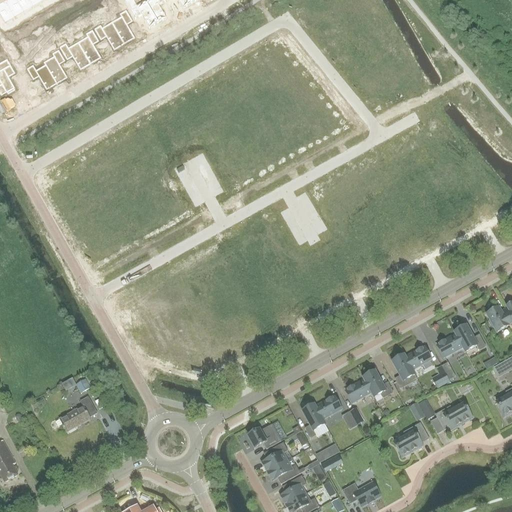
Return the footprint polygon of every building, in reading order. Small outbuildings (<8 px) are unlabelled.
[(16,0),(6,0),(5,1),(15,18),(24,12),(16,0)] [(29,0),(16,0),(24,12),(33,7),(29,0)] [(133,0),(126,0),(124,2),(135,20),(142,16),(149,29),(158,24),(145,2),(138,7),(133,0)] [(149,0),(145,2),(158,24),(167,19),(159,6),(166,2),(164,0),(149,0)] [(168,0),(169,0),(177,0),(183,9),(192,4),(189,0),(168,0)] [(321,0),(300,13),(308,26),(315,22),(320,31),(342,18),(336,9),(329,13),(321,0)] [(5,1),(0,3),(0,14),(5,23),(15,18),(5,1)] [(122,17),(112,23),(124,44),(135,38),(127,25),(132,21),(126,11),(120,14),(122,17)] [(100,26),(94,29),(101,40),(106,37),(114,50),(124,44),(112,23),(102,28),(100,26)] [(88,37),(78,43),(91,64),(101,58),(93,45),(99,41),(92,31),(86,34),(88,37)] [(274,60),(267,64),(277,82),(285,77),(281,71),(292,65),(278,42),(267,49),(274,60)] [(66,44),(60,47),(67,60),(73,57),(80,70),(91,64),(78,43),(68,48),(66,44)] [(54,57),(44,62),(57,84),(67,78),(59,65),(65,61),(59,50),(52,54),(54,57)] [(0,93),(0,94),(1,94),(2,95),(7,92),(8,94),(15,90),(14,88),(8,77),(15,73),(7,60),(0,63),(0,93)] [(246,61),(235,67),(247,88),(247,89),(248,91),(258,85),(262,91),(270,86),(259,68),(253,72),(246,61)] [(33,66),(27,69),(33,80),(39,77),(47,90),(57,84),(44,62),(44,63),(45,65),(36,71),(33,66)] [(407,65),(390,75),(396,85),(413,75),(407,65)] [(231,85),(224,89),(235,107),(242,103),(238,94),(247,89),(247,88),(235,67),(224,74),(231,85)] [(387,83),(366,95),(375,109),(395,97),(387,83)] [(204,85),(194,92),(205,111),(215,105),(220,113),(227,109),(218,93),(211,97),(204,85)] [(190,110),(183,114),(192,129),(200,125),(195,116),(205,111),(194,92),(183,98),(190,110)] [(163,110),(152,116),(163,135),(165,139),(176,133),(180,140),(187,135),(177,117),(170,121),(163,110)] [(321,111),(305,120),(318,144),(329,138),(322,124),(327,121),(321,111)] [(148,134),(141,138),(151,154),(159,149),(154,141),(163,135),(152,116),(141,122),(148,134)] [(305,120),(294,126),(307,150),(318,144),(305,120)] [(122,134),(111,140),(122,159),(122,160),(123,162),(133,156),(138,164),(146,159),(135,141),(128,145),(122,134)] [(107,158),(100,162),(110,178),(117,174),(112,165),(122,160),(122,159),(111,140),(100,147),(107,158)] [(398,141),(387,148),(398,168),(400,172),(417,163),(411,153),(406,156),(398,141)] [(272,142),(262,148),(264,152),(265,152),(274,169),(284,164),(272,142)] [(387,148),(376,154),(384,168),(378,171),(384,181),(390,178),(388,173),(398,168),(387,148)] [(256,157),(255,157),(265,174),(274,169),(265,152),(264,152),(256,157)] [(253,153),(243,158),(255,179),(265,174),(255,157),(256,157),(253,153)] [(243,158),(234,164),(246,185),(255,179),(243,158)] [(234,164),(224,169),(236,190),(246,185),(234,164)] [(354,166),(344,171),(355,190),(354,190),(355,192),(366,187),(354,166)] [(344,171),(335,176),(345,195),(354,190),(355,190),(344,171)] [(335,176),(325,182),(335,198),(344,193),(345,196),(345,195),(335,176)] [(489,181),(472,191),(478,202),(484,198),(491,211),(502,205),(489,181)] [(325,182),(315,187),(327,208),(337,202),(335,198),(325,182)] [(166,201),(166,202),(168,206),(169,205),(178,222),(188,217),(182,206),(187,203),(181,193),(166,201)] [(438,209),(437,209),(450,233),(451,233),(451,232),(461,226),(454,214),(460,211),(454,200),(447,204),(450,208),(440,213),(438,209)] [(159,210),(159,211),(168,228),(178,222),(169,205),(168,206),(159,210)] [(149,214),(159,233),(168,228),(159,211),(159,210),(158,208),(158,209),(149,214)] [(437,209),(420,218),(427,229),(432,226),(440,240),(450,233),(437,209)] [(147,212),(137,217),(149,238),(159,233),(149,214),(148,212),(147,212)] [(267,214),(258,219),(267,236),(266,236),(269,241),(279,235),(267,214)] [(258,219),(248,225),(257,241),(266,236),(267,236),(258,219)] [(248,225),(238,230),(248,247),(257,241),(248,225)] [(403,229),(385,239),(399,262),(410,256),(403,243),(408,240),(403,229)] [(238,230),(229,235),(238,252),(239,252),(248,247),(238,230)] [(229,235),(219,240),(231,262),(241,256),(239,252),(238,252),(229,235)] [(196,254),(185,260),(197,282),(208,276),(196,254)] [(352,257),(346,261),(352,272),(358,268),(365,281),(376,275),(366,255),(355,261),(352,257)] [(185,260),(174,266),(186,288),(197,282),(185,260)] [(321,274),(311,279),(325,303),(325,302),(335,296),(328,284),(334,280),(327,268),(320,271),(321,274)] [(252,277),(247,280),(250,285),(255,282),(252,277)] [(311,279),(295,288),(300,299),(306,296),(314,309),(325,303),(311,279)] [(213,299),(208,302),(211,307),(216,304),(213,299)] [(277,299),(260,309),(273,332),(284,326),(277,313),(283,310),(277,299)] [(511,325),(511,320),(506,310),(501,313),(499,309),(487,316),(490,322),(489,323),(494,331),(495,330),(497,334),(509,327),(511,325)] [(237,321),(220,331),(226,341),(232,338),(239,351),(250,345),(237,321)] [(455,334),(456,337),(463,348),(466,353),(477,347),(480,351),(486,348),(479,336),(473,339),(467,327),(455,334)] [(463,348),(456,337),(437,347),(443,359),(463,348)] [(192,352),(188,354),(195,366),(198,364),(199,366),(200,365),(203,371),(214,365),(207,352),(213,349),(207,338),(190,348),(192,352)] [(425,349),(406,359),(413,371),(431,361),(425,349)] [(418,381),(413,371),(406,359),(405,357),(393,363),(400,377),(395,380),(401,390),(418,381)] [(494,359),(489,362),(492,368),(497,365),(494,359)] [(449,364),(442,368),(445,374),(449,381),(456,378),(449,364)] [(364,379),(365,382),(372,394),(378,391),(383,400),(394,394),(388,383),(383,386),(375,373),(364,379)] [(450,383),(449,381),(445,374),(433,381),(438,390),(450,383)] [(91,389),(86,380),(76,385),(81,394),(91,389)] [(372,394),(365,382),(346,393),(353,405),(372,394)] [(511,390),(506,393),(509,397),(497,404),(505,418),(511,414),(511,390)] [(62,425),(67,433),(77,428),(77,427),(91,419),(90,419),(98,415),(88,398),(81,402),(83,407),(60,420),(60,421),(56,423),(58,427),(62,425)] [(336,399),(317,410),(323,422),(342,411),(336,399)] [(413,416),(421,412),(417,404),(409,409),(413,416)] [(472,420),(464,405),(452,412),(450,408),(436,416),(444,431),(450,428),(452,431),(458,428),(462,426),(462,425),(472,420)] [(326,427),(323,422),(317,410),(315,407),(303,414),(311,428),(306,430),(312,441),(317,438),(315,434),(326,427)] [(424,414),(428,422),(434,419),(429,411),(424,414)] [(350,431),(358,427),(357,426),(354,419),(350,413),(342,417),(350,431)] [(359,416),(354,419),(357,426),(363,423),(359,416)] [(421,444),(429,440),(420,425),(404,434),(406,438),(394,444),(402,459),(413,453),(417,451),(417,450),(423,447),(421,444)] [(260,432),(248,438),(255,450),(264,445),(267,451),(281,443),(272,426),(260,432)] [(301,433),(298,428),(293,430),(296,436),(301,433)] [(308,444),(302,433),(296,436),(302,447),(308,444)] [(0,475),(5,484),(18,476),(13,466),(16,465),(3,442),(0,443),(0,475)] [(263,464),(268,473),(287,462),(283,455),(288,452),(284,444),(264,455),(268,461),(263,464)] [(330,450),(334,457),(340,454),(336,446),(330,450)] [(321,454),(316,457),(320,465),(326,462),(321,454)] [(291,470),(287,462),(268,473),(273,482),(278,479),(281,486),(305,472),(304,469),(299,472),(296,467),(291,470)] [(328,463),(321,466),(325,473),(331,469),(328,463)] [(323,474),(319,467),(313,470),(317,477),(323,474)] [(286,506),(306,495),(301,488),(307,485),(302,477),(283,488),(286,494),(281,497),(286,506)] [(330,483),(324,486),(330,498),(336,495),(330,483)] [(355,486),(343,492),(350,505),(357,501),(361,508),(368,504),(369,506),(374,503),(373,501),(380,497),(373,484),(359,493),(355,486)] [(310,503),(306,495),(286,506),(289,511),(312,511),(319,508),(315,500),(310,503)] [(342,506),(338,500),(332,503),(335,510),(342,506)]
